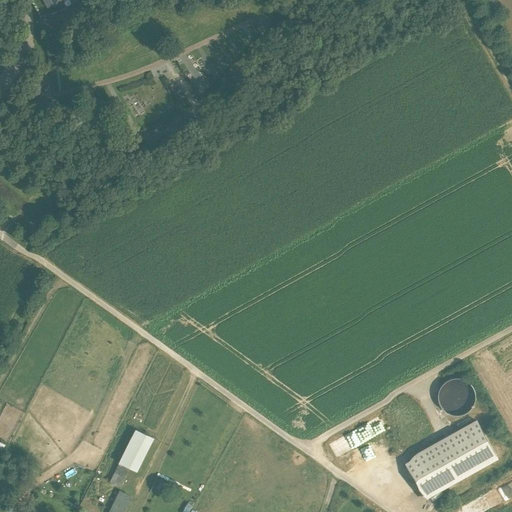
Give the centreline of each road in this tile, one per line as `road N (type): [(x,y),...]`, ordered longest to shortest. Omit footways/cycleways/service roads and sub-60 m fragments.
road 1 (track): [(387,511),(0,231)]
road 2 (track): [(304,452),(511,335)]
